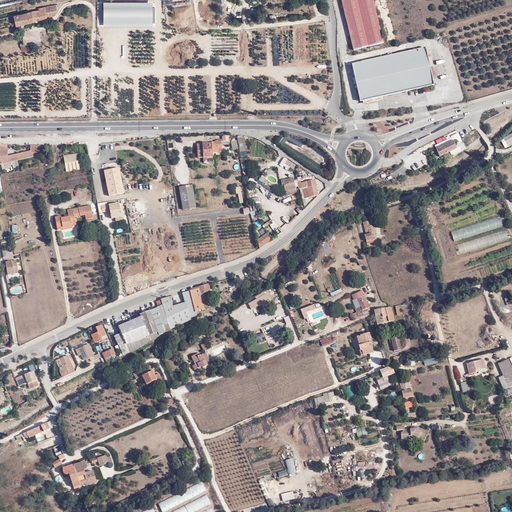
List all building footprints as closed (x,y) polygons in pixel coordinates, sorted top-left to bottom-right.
[(371,0),(340,0),(353,49),(382,42),(371,0)] [(153,3),(102,3),(102,27),(152,27),(153,3)] [(55,5),(37,8),(38,10),(14,16),(16,27),(41,20),(46,19),(46,17),(55,15),(56,11),(55,5)] [(360,101),(394,93),(394,91),(425,84),(425,86),(435,84),(426,47),(353,62),(360,101)] [(435,59),(438,76),(445,75),(442,58),(435,59)] [(394,91),(394,93),(425,86),(425,84),(394,91)] [(511,136),(510,134),(503,138),(507,146),(511,143),(510,141),(511,139),(511,136)] [(208,155),(214,154),(213,150),(222,149),(222,145),(229,144),(228,136),(221,137),(221,139),(216,140),(217,143),(212,143),(211,141),(206,142),(208,155)] [(452,140),(435,149),(438,156),(456,147),(452,140)] [(214,155),(214,154),(208,155),(206,142),(196,143),(198,158),(214,155)] [(0,164),(1,164),(10,162),(33,156),(33,153),(43,151),(42,146),(30,146),(30,150),(7,156),(8,145),(0,143),(0,164)] [(79,153),(64,156),(67,171),(82,168),(79,153)] [(288,159),(285,162),(293,169),(296,165),(288,159)] [(119,166),(104,169),(109,195),(124,193),(119,166)] [(298,186),(297,180),(294,181),(293,177),(280,180),(282,185),(283,185),(284,192),(295,190),(296,190),(295,187),(298,186)] [(314,180),(299,183),(302,199),(306,198),(318,195),(314,180)] [(192,185),(179,187),(182,209),(195,208),(192,185)] [(115,218),(122,217),(119,202),(109,204),(112,219),(115,218)] [(72,225),(76,224),(76,218),(87,215),(88,221),(94,219),(91,207),(67,213),(68,217),(69,219),(65,220),(61,221),(61,219),(55,220),(58,233),(63,231),(63,229),(72,227),(72,225)] [(294,216),(293,212),(284,214),(285,221),(290,220),(290,217),(294,216)] [(500,216),(451,230),(454,241),(503,226),(500,216)] [(367,230),(367,233),(371,232),(372,239),(376,238),(375,232),(378,231),(377,224),(369,225),(370,229),(367,230)] [(259,240),(267,233),(264,227),(257,232),(259,240)] [(459,254),(508,239),(505,229),(456,244),(459,254)] [(272,239),(267,233),(259,240),(260,248),(272,239)] [(422,256),(375,272),(378,282),(426,266),(422,256)] [(8,275),(19,273),(17,260),(6,262),(6,260),(3,261),(3,266),(6,266),(8,275)] [(394,303),(429,292),(426,282),(391,293),(394,303)] [(197,314),(209,308),(205,293),(211,292),(209,284),(200,287),(190,290),(197,314)] [(366,294),(364,290),(354,294),(355,299),(359,297),(362,305),(356,308),(358,312),(355,313),(357,319),(371,313),(369,308),(371,307),(366,294)] [(171,330),(197,314),(191,292),(184,294),(185,302),(174,305),(172,296),(161,299),(171,330)] [(270,293),(251,303),(253,307),(272,298),(270,293)] [(150,342),(171,330),(161,299),(157,301),(159,306),(141,313),(143,319),(141,319),(150,342)] [(316,309),(314,304),(301,310),(304,319),(309,317),(307,312),(316,309)] [(389,321),(396,320),(392,306),(377,310),(378,315),(388,314),(389,321)] [(385,323),(389,321),(388,314),(378,315),(381,328),(386,327),(385,323)] [(121,358),(150,342),(141,319),(120,328),(122,333),(116,336),(119,345),(116,347),(121,358)] [(99,332),(92,335),(96,343),(108,338),(102,325),(97,327),(99,332)] [(322,340),(325,350),(348,341),(344,331),(322,340)] [(370,333),(359,337),(362,344),(361,345),(363,350),(364,350),(366,354),(371,353),(371,351),(374,349),(372,342),(373,341),(370,333)] [(400,337),(394,339),(396,350),(403,349),(400,337)] [(89,345),(79,350),(82,356),(85,360),(86,360),(88,364),(96,360),(89,345)] [(205,349),(196,353),(200,362),(198,363),(200,366),(203,365),(204,367),(218,360),(213,348),(206,352),(205,349)] [(107,358),(114,355),(116,354),(115,351),(113,352),(112,350),(104,353),(106,358),(107,358)] [(75,372),(68,355),(59,359),(64,369),(60,371),(61,374),(68,371),(69,375),(75,372)] [(422,357),(424,365),(437,363),(436,355),(422,357)] [(485,358),(469,363),(471,373),(478,372),(477,370),(488,367),(485,358)] [(511,362),(510,358),(500,362),(505,373),(511,385),(511,383),(511,362)] [(55,360),(60,371),(64,369),(59,359),(55,360)] [(395,372),(392,365),(380,370),(383,377),(387,375),(395,372)] [(155,375),(149,366),(133,374),(136,379),(141,376),(145,382),(143,384),(146,390),(159,383),(158,382),(162,380),(158,373),(155,375)] [(16,378),(20,386),(28,383),(29,384),(36,381),(33,372),(16,378)] [(387,375),(383,377),(381,378),(379,372),(375,374),(372,375),(375,382),(377,381),(379,385),(390,381),(387,375)] [(501,375),(507,386),(511,385),(505,373),(501,375)] [(400,381),(403,399),(412,397),(412,396),(409,383),(406,384),(405,380),(400,381)] [(468,382),(463,383),(466,391),(472,389),(471,385),(469,385),(468,382)] [(344,387),(346,392),(355,388),(353,384),(344,387)] [(328,395),(319,397),(320,404),(330,401),(328,395)] [(24,433),(26,437),(30,436),(31,437),(44,431),(45,432),(54,428),(51,421),(24,433)] [(355,427),(358,437),(367,435),(365,424),(355,427)] [(430,438),(425,435),(418,431),(417,433),(406,432),(406,428),(397,428),(397,433),(403,433),(403,436),(401,436),(401,443),(412,443),(416,445),(418,443),(424,447),(430,438)] [(187,452),(183,454),(188,467),(192,466),(187,452)] [(106,455),(98,458),(101,465),(109,462),(106,455)] [(292,457),(284,459),(287,474),(295,472),(292,457)] [(287,474),(282,458),(268,463),(271,473),(277,471),(279,477),(287,474)] [(74,465),(82,484),(86,483),(88,485),(97,482),(94,471),(86,474),(84,469),(86,469),(88,468),(88,466),(88,464),(87,462),(85,461),(83,461),(81,463),(74,465)] [(81,484),(82,484),(74,465),(69,467),(68,466),(67,466),(66,467),(65,468),(64,470),(64,472),(65,474),(67,474),(68,475),(70,474),(76,490),(82,489),(81,484)] [(162,510),(206,491),(202,482),(158,501),(162,510)] [(296,498),(294,490),(281,494),(283,501),(296,498)] [(73,499),(71,493),(64,495),(66,502),(73,500),(73,499)] [(207,495),(167,511),(194,511),(211,505),(207,495)] [(271,498),(266,500),(270,508),(275,505),(271,498)]
